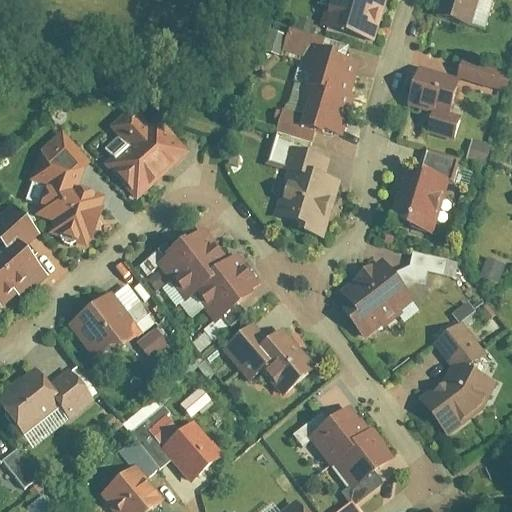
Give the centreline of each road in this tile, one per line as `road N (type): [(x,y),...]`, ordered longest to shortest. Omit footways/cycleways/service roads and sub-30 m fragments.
road 1 (residential): [(280,278),(195,178),(0,354)]
road 2 (residential): [(408,0),(380,92),(364,221),(323,264)]
road 3 (residential): [(398,511),(433,483),(308,315)]
